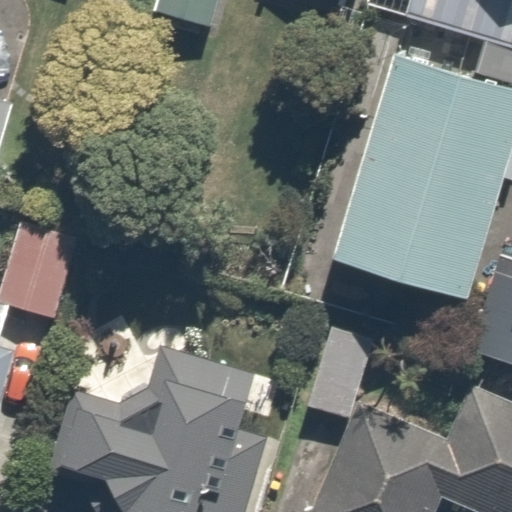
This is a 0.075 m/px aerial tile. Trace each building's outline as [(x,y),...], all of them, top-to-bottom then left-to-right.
[(225,0),(168,0),(157,29),(207,48),(225,0)] [(511,0),(417,0),(408,28),(511,64),(511,0)] [(353,289),(444,312),(435,350),(511,368),(511,275),(497,271),(511,210),(511,89),(408,64),(353,289)] [(0,204),(3,205),(31,96),(0,87),(0,204)] [(98,254),(33,235),(13,305),(78,323),(98,254)] [(0,436),(33,323),(0,313),(0,436)] [(70,509),(88,511),(254,511),(278,383),(158,361),(150,405),(91,394),(70,509)] [(466,464),(355,425),(325,511),(446,511),(447,508),(459,511),(511,511),(511,424),(483,415),(466,464)]
